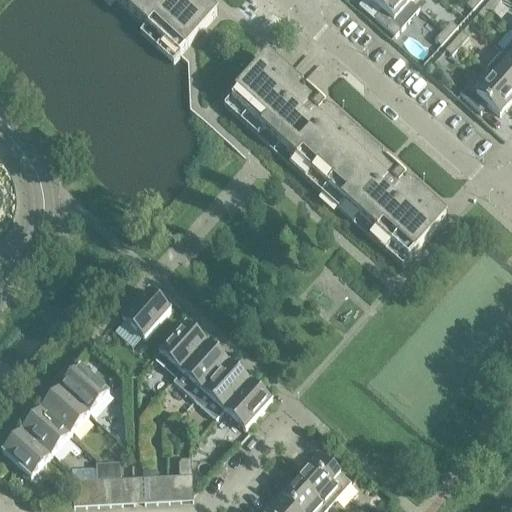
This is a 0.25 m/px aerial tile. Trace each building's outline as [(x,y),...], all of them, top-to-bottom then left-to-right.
[(116,0),(182,60),(219,19),(197,0),(116,0)] [(411,5),(405,0),(371,0),(370,2),(382,13),(375,21),(395,40),(404,31),(395,23),(411,5)] [(481,4),(476,0),(473,0),(466,8),(472,13),(481,4)] [(501,5),(495,0),(492,0),(486,8),(492,14),(501,5)] [(492,14),(486,8),(477,18),(484,24),(492,14)] [(449,40),(457,30),(451,24),(443,34),(449,40)] [(449,40),(443,34),(434,43),(441,49),(449,40)] [(468,40),(462,34),(454,44),(460,50),(468,40)] [(460,50),(454,44),(445,53),(452,59),(460,50)] [(391,174),(325,114),(326,111),(326,107),(324,103),(315,95),(309,100),(300,92),(320,69),(309,59),(289,82),(266,61),(243,87),(246,90),(226,112),(404,273),(448,225),(405,187),(407,183),(407,179),(405,176),(396,168),(391,174)] [(511,64),(509,61),(493,79),(511,96),(511,64)] [(511,96),(493,79),(483,90),(474,82),(460,98),(481,117),(488,108),(500,119),(511,105),(511,96)] [(147,346),(172,316),(148,297),(124,327),(147,346)] [(159,360),(181,379),(207,350),(186,330),(159,360)] [(207,350),(181,379),(202,398),(228,369),(207,350)] [(228,369),(202,398),(223,417),(249,388),(228,369)] [(81,373),(61,394),(90,420),(109,399),(81,373)] [(249,388),(223,417),(245,437),(271,408),(249,388)] [(90,420),(61,394),(41,416),(70,442),(90,420)] [(70,442),(41,416),(22,437),(51,463),(70,442)] [(51,463),(22,437),(2,459),(31,485),(51,463)] [(309,474),(297,487),(325,511),(330,511),(351,489),(317,458),(306,471),(309,474)] [(180,466),(181,479),(182,506),(194,505),(192,462),(183,463),(180,466)] [(111,510),(109,483),(120,483),(120,467),(96,469),(97,484),(99,511),(111,510)] [(155,473),(143,473),(145,508),(157,507),(156,480),(155,473)] [(181,479),(168,480),(169,507),(182,506),(181,479)] [(168,480),(156,480),(157,507),(169,507),(168,480)] [(123,509),(122,483),(120,483),(109,483),(111,510),(123,509)] [(133,483),(122,483),(123,509),(134,509),(133,483)] [(74,511),(86,511),(85,484),(72,485),(74,511)] [(97,484),(85,484),(86,511),(99,511),(97,484)] [(325,511),(297,487),(287,499),(284,496),(271,510),(274,511),(325,511)]
